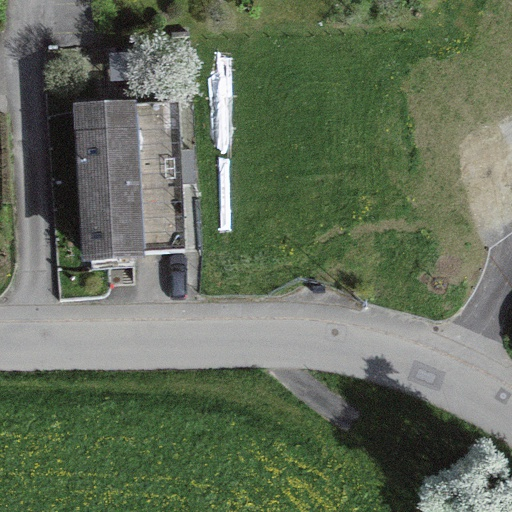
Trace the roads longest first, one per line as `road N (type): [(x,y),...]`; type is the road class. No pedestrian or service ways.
road 1 (residential): [(41,340),(287,339),(422,368)]
road 2 (residential): [(41,340),(27,0)]
road 3 (residential): [(422,368),(511,284)]
